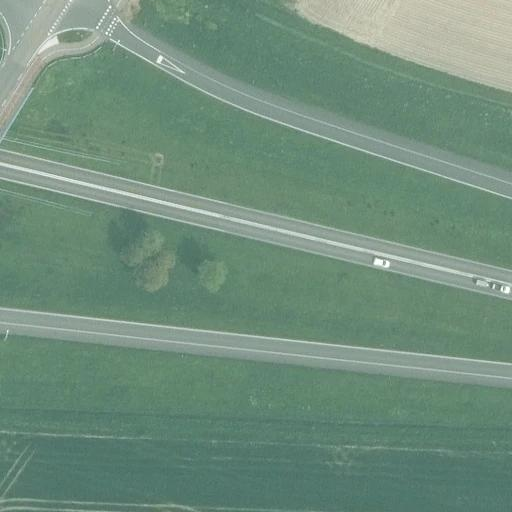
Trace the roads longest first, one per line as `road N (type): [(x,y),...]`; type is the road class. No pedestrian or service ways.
road 1 (trunk): [(511,286),(0,164)]
road 2 (trunk): [(0,315),(511,371)]
road 3 (trunk): [(511,192),(207,87),(105,24),(53,6)]
